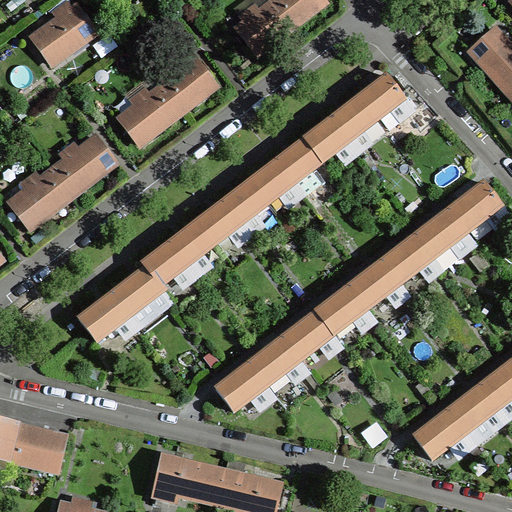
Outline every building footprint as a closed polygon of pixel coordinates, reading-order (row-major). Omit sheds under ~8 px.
[(276,0),(271,4),(291,30),(300,23),(325,4),(322,0),(276,0)] [(271,4),(237,30),(257,56),(271,46),(291,30),(271,4)] [(66,55),(95,34),(76,8),(33,39),(52,66),(66,55)] [(511,49),(495,31),(471,53),(494,78),(511,98),(511,49)] [(188,109),(216,87),(196,62),(158,91),(178,117),(188,109)] [(405,98),(404,99),(387,77),(366,93),(359,98),(377,122),(398,105),(408,117),(415,111),(405,98)] [(120,120),(139,146),(162,129),(178,117),(158,91),(120,120)] [(332,119),(359,154),(364,150),(355,138),(377,122),(359,98),(338,115),(332,119)] [(344,146),(354,158),(359,154),(332,119),(311,135),(305,140),(323,163),(344,146)] [(48,175),(68,201),(78,193),(116,164),(96,139),(48,175)] [(310,192),(301,180),(323,163),(305,140),(287,154),(278,160),(305,196),(310,192)] [(290,188),(300,200),(305,196),(278,160),(258,176),(251,181),(269,204),(290,188)] [(10,204),(30,230),(54,212),(68,201),(48,175),(10,204)] [(233,195),(224,202),(251,237),(256,233),(247,221),(269,204),(251,181),(233,195)] [(495,212),(504,224),(511,218),(502,206),(501,206),(484,184),(464,199),(450,210),(468,233),(495,212)] [(246,241),(251,237),(224,202),(208,214),(197,223),(215,246),(236,229),(246,241)] [(434,259),(462,238),(471,250),(477,245),(468,233),(450,210),(429,226),(417,236),(434,259)] [(202,274),(193,262),(215,246),(197,223),(180,236),(170,243),(197,278),(202,274)] [(401,284),(429,263),(438,275),(443,271),(434,259),(417,236),(397,251),(383,261),(401,284)] [(142,265),(145,269),(146,268),(161,287),(162,286),(183,270),(192,282),(197,278),(170,243),(152,257),(142,265)] [(350,287),(368,310),(395,289),(405,301),(410,296),(401,284),(383,261),(363,277),(350,287)] [(161,287),(146,268),(145,269),(123,286),(113,294),(131,317),(158,295),(167,307),(173,303),(164,291),(165,290),(162,286),(161,287)] [(317,312),(334,336),(362,314),(371,326),(377,322),(368,310),(350,287),(331,301),(317,312)] [(134,333),(140,329),(131,317),(113,294),(103,301),(84,316),(79,320),(97,343),(125,321),(134,333)] [(283,338),(301,361),(329,340),(338,352),(343,348),(334,336),(317,312),(298,327),(283,338)] [(268,387),(295,365),(305,377),(310,373),(301,361),(283,338),(263,353),(250,363),(268,387)] [(511,399),(511,362),(494,376),(482,386),(500,409),(511,399)] [(216,390),(234,413),(262,391),(271,403),(277,399),(268,387),(250,363),(230,379),(216,390)] [(448,411),(466,434),(494,413),(503,425),(509,421),(500,409),(482,386),(462,401),(448,411)] [(461,439),(470,451),(476,446),(466,434),(448,411),(427,427),(414,437),(432,460),(461,439)] [(0,460),(11,463),(58,475),(67,436),(20,424),(10,422),(0,419),(0,460)] [(156,490),(214,504),(222,472),(188,464),(164,458),(156,490)] [(222,472),(214,504),(250,511),(273,511),(280,485),(244,477),(222,472)]
